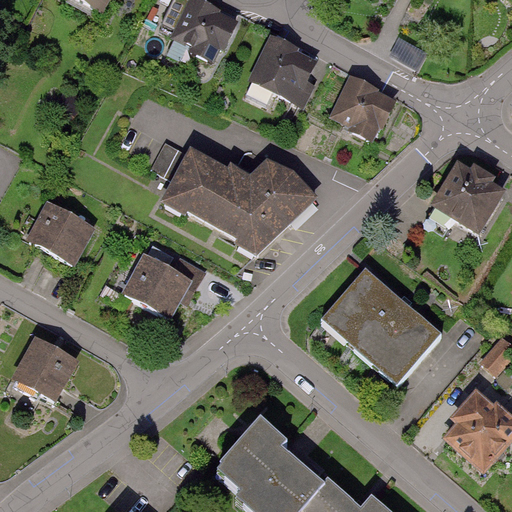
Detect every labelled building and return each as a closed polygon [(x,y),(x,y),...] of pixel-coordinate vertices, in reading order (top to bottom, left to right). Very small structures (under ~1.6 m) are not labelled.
[(101,26),(115,0),(61,0),(60,3),(101,26)] [(217,69),(236,30),(191,9),(172,48),(217,69)] [(306,90),(316,71),(271,48),(250,88),(304,115),(314,94),(306,90)] [(374,147),(393,108),(351,87),(332,126),(374,147)] [(165,212),(257,262),(315,209),(293,185),(269,174),(250,190),(231,180),(227,185),(192,166),(165,212)] [(422,225),(471,253),(503,198),(455,170),(422,225)] [(27,249),(75,274),(95,236),(47,211),(27,249)] [(125,303),(173,329),(193,291),(145,265),(125,303)] [(318,328),(396,396),(442,344),(364,276),(318,328)] [(18,387),(55,408),(77,369),(39,349),(18,387)] [(511,439),(465,403),(431,447),(478,483),(511,439)] [(298,511),(307,502),(262,463),(268,456),(242,433),(199,482),(225,504),(219,511),(220,511),(298,511)] [(354,511),(337,511),(315,492),(307,502),(298,511),(362,511),(358,508),(354,511)]
